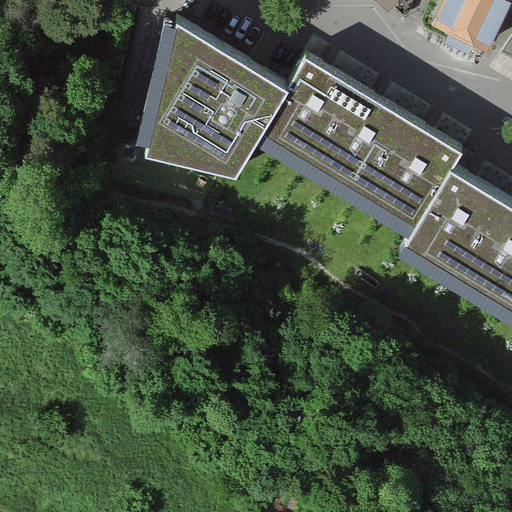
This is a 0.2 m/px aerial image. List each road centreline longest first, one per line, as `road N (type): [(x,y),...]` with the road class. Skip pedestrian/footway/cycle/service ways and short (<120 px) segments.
road 1 (unknown): [(160,0),(131,110),(140,146),(511,354)]
road 2 (residential): [(331,0),(396,67),(511,98)]
